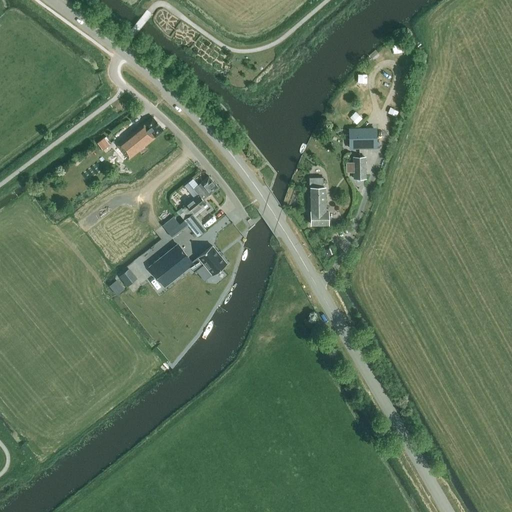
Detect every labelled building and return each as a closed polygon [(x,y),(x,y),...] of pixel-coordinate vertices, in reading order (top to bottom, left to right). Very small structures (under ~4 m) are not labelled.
[(163,130),(152,116),(117,145),(128,158),(163,130)] [(349,147),(376,147),(376,132),(349,132),(349,147)] [(109,145),(104,137),(97,142),(103,149),(109,145)] [(353,179),(366,178),(366,156),(352,157),(353,179)] [(193,213),(193,214),(206,204),(202,199),(218,187),(209,175),(197,185),(203,192),(199,195),(198,194),(185,204),(193,213)] [(328,210),(326,210),(325,186),(310,187),(310,210),(310,225),(329,225),(328,210)] [(206,229),(199,221),(193,214),(193,213),(184,220),(197,236),(206,229)] [(178,245),(150,268),(164,285),(188,265),(192,262),(178,245)] [(192,262),(188,265),(192,270),(202,262),(213,275),(227,264),(212,245),(198,256),(198,257),(192,262)] [(119,272),(127,283),(134,278),(126,267),(119,272)]
